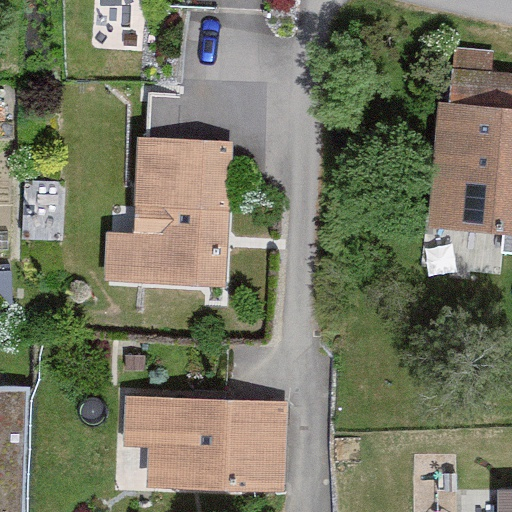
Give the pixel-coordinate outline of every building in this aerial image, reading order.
[(455,65),(492,66),(493,45),(456,44),(455,65)] [(511,66),(492,66),(455,65),(455,102),(511,103),(511,66)] [(511,103),(455,102),(441,101),(436,225),(511,228),(511,103)] [(236,139),(144,136),(142,228),(111,228),(110,283),(232,287),(236,139)] [(22,511),(29,384),(0,382),(0,511),(22,511)] [(288,397),(128,393),(126,445),(159,446),(158,490),(285,493),(288,397)]
